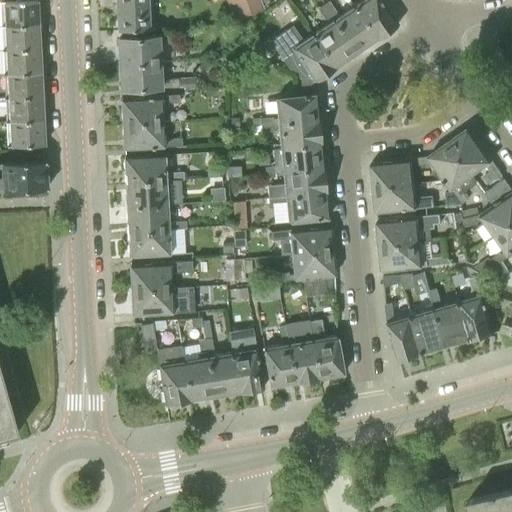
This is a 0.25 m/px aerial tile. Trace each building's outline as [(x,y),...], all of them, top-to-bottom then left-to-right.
[(4,24),(37,23),(36,0),(0,0),(3,0),(4,24)] [(147,0),(116,0),(117,10),(118,30),(149,28),(148,8),(147,0)] [(244,24),(261,11),(260,9),(265,8),(261,0),(226,0),(234,18),(236,17),(238,22),(244,24)] [(376,38),(354,6),(338,17),(334,12),(336,11),(327,0),(319,0),(323,5),(356,52),(365,46),(369,45),(372,43),(376,38)] [(362,0),(354,6),(376,38),(376,39),(398,25),(380,0),(362,0)] [(356,52),(323,5),(317,9),(324,19),(326,18),(329,22),(313,34),(336,65),(341,64),(344,62),(347,59),(356,52)] [(5,49),(39,47),(37,23),(4,24),(5,49)] [(336,65),(313,34),(301,41),(292,28),(288,31),(286,29),(276,36),(277,38),(273,41),(291,67),(296,69),(296,76),(311,74),(312,76),(313,78),(315,81),(337,67),(336,65)] [(120,63),(159,61),(158,41),(164,41),(167,43),(175,43),(175,34),(118,37),(120,63)] [(7,72),(40,70),(39,47),(5,49),(7,72)] [(160,81),(159,61),(120,63),(121,88),(178,85),(178,87),(183,86),(183,89),(196,88),(195,76),(177,77),(177,79),(167,79),(165,81),(160,81)] [(273,64),(265,61),(263,67),(271,70),(273,64)] [(8,96),(41,95),(40,70),(7,72),(8,96)] [(313,78),(312,76),(300,77),(301,89),(314,88),(313,78)] [(122,123),(162,121),(161,101),(166,101),(170,103),(179,103),(178,94),(121,97),(122,123)] [(260,125),(318,119),(318,118),(317,118),(316,106),(317,103),(317,99),(315,96),(315,94),(276,98),(278,118),(272,118),(272,116),(259,118),(260,125)] [(9,120),(42,118),(41,95),(8,96),(9,120)] [(231,126),(239,125),(239,117),(230,117),(231,126)] [(44,143),(42,118),(9,120),(10,145),(44,143)] [(320,143),(321,143),(318,119),(260,125),(261,130),(273,129),(273,128),(279,127),(281,147),(320,143)] [(162,121),(122,123),(124,149),(181,145),(180,138),(171,139),(168,142),(163,142),(162,121)] [(448,141),(471,175),(488,163),(491,167),(489,168),(496,179),(502,175),(469,127),(460,133),(456,135),(452,137),(451,140),(448,141)] [(471,175),(448,141),(446,143),(440,146),(438,149),(428,156),(451,189),(461,204),(467,199),(460,188),(458,190),(455,186),(471,175)] [(283,171),(322,167),(321,156),(322,152),(321,148),(320,145),(320,143),(281,147),(267,148),(269,166),(264,166),(265,173),(283,172),(283,171)] [(124,181),(182,178),(182,171),(169,172),(169,174),(164,174),(163,154),(123,156),(124,181)] [(373,187),(413,183),(411,165),(416,164),(416,166),(428,165),(427,156),(371,162),(372,175),(373,184),(373,187)] [(0,190),(46,188),(45,174),(46,172),(46,165),(44,163),(44,159),(0,161),(0,190)] [(236,164),(226,164),(226,177),(236,176),(236,164)] [(207,170),(208,177),(219,176),(219,167),(207,167),(207,170)] [(267,198),(326,192),(323,167),(322,167),(283,171),(283,172),(284,184),(266,186),(267,198)] [(230,190),(243,189),(242,177),(230,178),(230,190)] [(126,206),(165,204),(164,184),(169,184),(170,186),(182,185),(182,178),(124,181),(126,206)] [(511,193),(511,190),(505,180),(485,194),(494,206),(511,193)] [(413,183),(373,187),(374,200),(376,212),(432,206),(432,199),(419,200),(420,203),(415,203),(413,183)] [(222,188),(212,188),(213,201),(223,201),(222,188)] [(446,189),(448,205),(461,204),(451,189),(446,189)] [(325,193),(326,192),(267,198),(268,205),(281,203),(281,202),(286,202),(288,221),(327,217),(327,214),(328,209),(328,206),(326,202),(325,193)] [(511,193),(494,206),(481,215),(479,215),(463,218),(465,226),(478,223),(478,221),(484,220),(495,235),(511,223),(511,193)] [(233,219),(245,219),(244,201),(233,201),(233,219)] [(127,230),(185,227),(184,220),(171,220),(171,223),(167,223),(165,204),(126,206),(127,230)] [(462,212),(463,218),(479,215),(478,207),(462,210),(462,212)] [(462,212),(454,213),(459,238),(467,236),(465,226),(463,218),(462,212)] [(380,246),(419,242),(417,222),(421,222),(421,225),(434,223),(433,214),(377,220),(378,232),(378,236),(378,241),(380,246)] [(511,223),(495,235),(506,252),(502,254),(501,252),(490,260),(488,258),(475,266),(481,275),(494,266),(511,254),(511,223)] [(289,236),(291,254),(331,250),(331,248),(332,243),(331,240),(330,237),(330,234),(329,234),(328,225),(270,231),(271,239),(284,238),(284,236),(289,236)] [(185,228),(185,227),(127,230),(129,256),(168,253),(167,233),(172,233),(172,235),(185,234),(185,238),(197,238),(197,228),(185,228)] [(233,247),(246,247),(245,229),(233,230),(233,247)] [(232,242),(222,242),(222,253),(232,253),(232,242)] [(419,242),(380,246),(380,248),(379,251),(379,255),(381,259),(382,271),(439,265),(438,258),(425,259),(425,261),(421,261),(419,242)] [(331,250),(291,254),(293,274),(288,274),(288,272),(275,274),(276,281),(303,278),(333,275),(332,266),(333,266),(333,263),(334,260),(333,255),(331,251),(331,250)] [(251,258),(234,259),(234,274),(251,273),(251,258)] [(234,274),(234,259),(225,259),(226,274),(234,274)] [(130,289),(171,287),(169,267),(177,267),(181,269),(187,268),(186,260),(129,263),(130,289)] [(507,268),(502,261),(494,266),(488,271),(494,280),(509,271),(507,268)] [(400,274),(402,282),(404,289),(416,285),(412,273),(400,274)] [(383,276),(384,286),(402,282),(400,274),(383,276)] [(333,275),(303,278),(305,295),(334,292),(333,275)] [(477,295),(459,301),(470,337),(469,338),(470,339),(495,332),(479,276),(471,279),(474,291),(476,291),(477,295)] [(256,300),(280,297),(278,284),(254,287),(256,300)] [(171,287),(130,289),(132,315),(208,310),(208,302),(182,304),(179,306),(172,307),(171,287)] [(470,337),(459,301),(439,306),(438,301),(440,301),(437,288),(429,291),(445,345),(469,338),(470,337)] [(445,345),(429,291),(424,292),(427,305),(429,304),(430,309),(411,315),(422,351),(423,351),(445,345)] [(423,351),(422,351),(411,315),(393,320),(391,315),(394,314),(393,303),(386,303),(387,322),(399,360),(423,353),(423,351)] [(201,321),(202,321),(201,317),(191,318),(192,327),(202,326),(201,321)] [(311,338),(318,377),(343,373),(337,334),(323,336),(320,318),(308,320),(311,338)] [(190,398),(183,358),(177,319),(169,320),(171,345),(174,345),(176,359),(158,362),(165,404),(190,400),(190,398)] [(238,392),(231,350),(211,353),(211,349),(212,349),(210,336),(212,336),(209,320),(202,321),(201,321),(202,326),(204,337),(214,394),(237,390),(237,392),(238,392)] [(143,352),(155,350),(150,323),(137,324),(143,352)] [(318,379),(318,377),(311,338),(293,341),(292,337),(294,337),(292,324),(286,325),(295,383),(318,379)] [(295,383),(286,325),(278,326),(280,339),(281,339),(282,343),(264,346),(270,385),(293,381),(294,383),(295,383)] [(248,347),(231,350),(238,392),(263,388),(253,329),(245,331),(247,343),(248,343),(248,347)] [(214,394),(204,337),(198,338),(201,351),(202,351),(202,354),(183,358),(190,398),(214,394)] [(0,371),(0,436),(17,431),(0,371)] [(511,511),(511,495),(511,489),(474,498),(477,511),(474,511),(511,511)]
